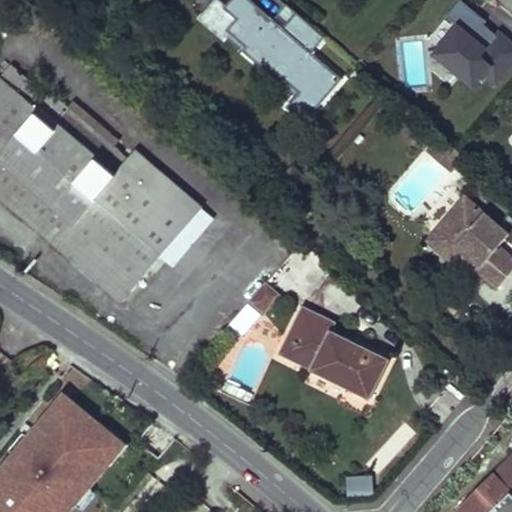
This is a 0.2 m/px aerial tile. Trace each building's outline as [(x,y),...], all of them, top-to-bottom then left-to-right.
[(295,91),(289,99),(308,115),(341,74),(311,50),(325,33),(286,4),(275,17),(253,0),(229,0),(228,3),(222,0),(213,0),(201,15),(295,91)] [(453,18),(428,50),(478,88),(482,82),(495,91),(511,69),(511,32),(494,19),(492,21),(463,0),(457,0),(447,14),(453,18)] [(0,77),(0,196),(123,300),(161,255),(202,206),(136,151),(129,159),(66,105),(62,109),(51,100),(10,65),(1,77),(0,77)] [(55,95),(51,100),(62,109),(66,105),(55,95)] [(456,163),(460,166),(467,158),(460,152),(442,136),(430,150),(452,168),(456,163)] [(466,197),(438,229),(465,252),(461,257),(497,288),(511,271),(511,258),(499,247),(509,235),(466,197)] [(215,218),(202,206),(161,255),(174,266),(215,218)] [(438,229),(434,234),(461,257),(465,252),(438,229)] [(250,301),(264,314),(280,296),(266,283),(250,301)] [(229,320),(243,333),(261,313),(247,300),(229,320)] [(312,370),(371,399),(390,360),(332,331),(337,322),(303,306),(287,339),(319,355),(312,370)] [(319,355),(287,339),(280,354),(312,370),(319,355)] [(62,395),(48,412),(51,414),(65,398),(62,395)] [(0,511),(71,511),(112,464),(109,462),(122,445),(65,398),(51,414),(48,412),(0,469),(0,511)] [(112,464),(125,448),(122,445),(109,462),(112,464)] [(511,511),(511,459),(495,476),(460,510),(462,511),(511,511)]
